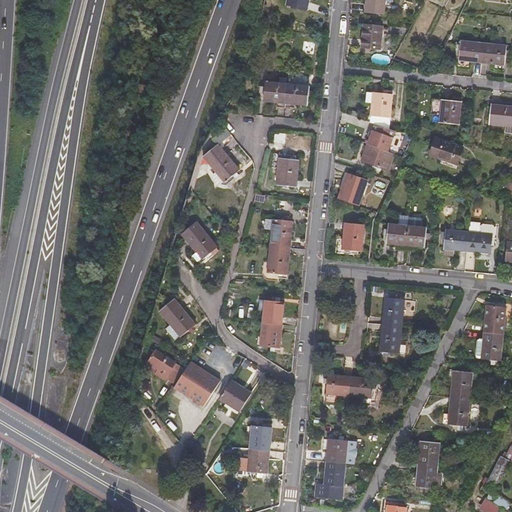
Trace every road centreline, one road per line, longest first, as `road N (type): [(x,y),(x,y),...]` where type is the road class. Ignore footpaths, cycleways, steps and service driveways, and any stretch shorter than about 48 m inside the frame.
road 1 (motorway): [(47,511),(227,0)]
road 2 (motorway): [(18,511),(96,0)]
road 3 (motorway): [(0,425),(94,0)]
road 4 (motorway): [(77,0),(0,358)]
road 5 (residential): [(359,511),(475,282)]
road 6 (residential): [(215,314),(267,129),(325,129)]
road 7 (residential): [(332,68),(511,88)]
road 8 (secondary): [(154,511),(0,420)]
road 9 (residential): [(313,266),(325,129)]
road 10 (residential): [(360,271),(354,353),(305,349)]
road 11 (residential): [(290,509),(300,383)]
